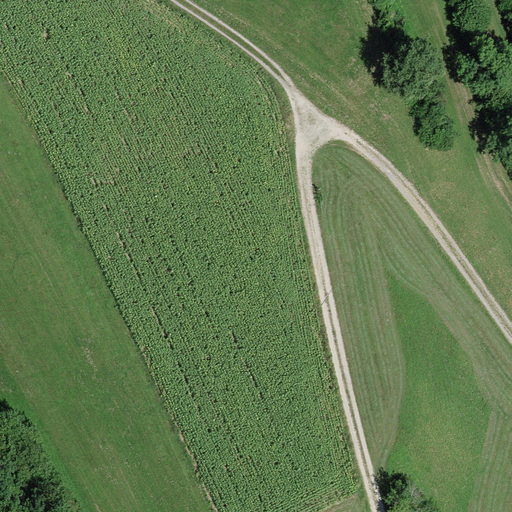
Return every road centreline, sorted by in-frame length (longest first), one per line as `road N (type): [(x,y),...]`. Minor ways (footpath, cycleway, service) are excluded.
road 1 (track): [(171,0),(275,70),(310,122),(358,146),(419,208),(511,331)]
road 2 (track): [(379,511),(342,392),(300,170),(310,122)]
